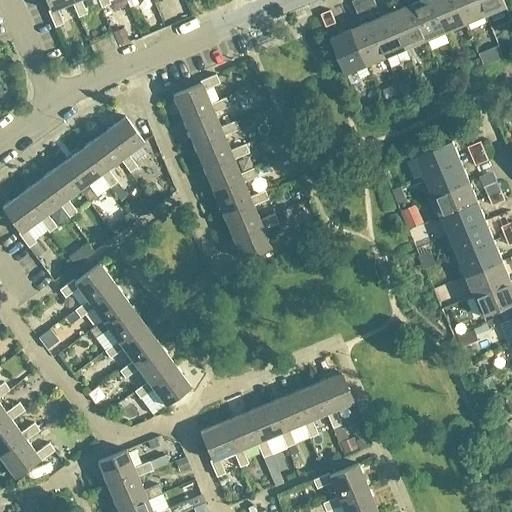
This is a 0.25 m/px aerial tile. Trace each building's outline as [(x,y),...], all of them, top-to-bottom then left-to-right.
[(47,11),(54,27),(63,24),(56,8),(71,2),(74,1),(73,0),(45,0),(50,10),(47,11)] [(71,2),(77,18),(86,14),(80,0),(73,0),(74,1),(71,2)] [(97,0),(101,8),(110,5),(107,0),(97,0)] [(124,0),(128,8),(137,5),(135,0),(124,0)] [(365,11),(360,0),(355,0),(349,2),(355,15),(365,11)] [(376,7),(372,0),(360,0),(365,11),(376,7)] [(446,31),(432,0),(421,0),(411,4),(426,40),(446,31)] [(466,23),(456,0),(432,0),(446,31),(466,23)] [(486,14),(479,0),(456,0),(466,23),(486,14)] [(507,6),(503,0),(479,0),(486,14),(505,6),(506,7),(507,6)] [(426,40),(411,4),(391,13),(405,48),(426,40)] [(335,24),(330,11),(319,15),(325,28),(335,24)] [(405,48),(391,13),(371,21),(385,57),(405,48)] [(385,57),(371,21),(350,30),(365,65),(385,57)] [(123,26),(111,31),(118,47),(130,42),(129,40),(123,26)] [(365,65),(350,30),(332,38),(331,37),(330,38),(345,75),(347,74),(346,73),(365,65)] [(98,59),(117,50),(111,37),(92,47),(98,59)] [(498,46),(478,53),(481,58),(483,65),(502,58),(499,50),(498,46)] [(172,95),(182,120),(211,108),(209,103),(203,89),(218,83),(215,74),(198,81),(199,84),(172,95)] [(182,120),(192,142),(220,130),(219,127),(213,113),(228,106),(224,97),(209,103),(211,108),(182,120)] [(119,159),(129,173),(137,167),(127,154),(143,142),(124,117),(103,132),(122,158),(119,159)] [(192,142),(202,167),(231,155),(229,150),(223,136),(238,129),(234,121),(219,127),(220,130),(192,142)] [(99,175),(109,188),(116,182),(107,169),(119,159),(122,158),(103,132),(83,147),(102,173),(99,175)] [(460,161),(452,142),(453,141),(453,140),(416,155),(416,157),(417,157),(425,176),(460,161)] [(484,151),(480,141),(479,142),(466,148),(470,157),(484,151)] [(202,167),(212,190),(240,178),(239,174),(232,159),(248,152),(244,144),(229,150),(231,155),(202,167)] [(79,189),(89,203),(96,197),(86,184),(99,175),(102,173),(83,147),(63,162),(82,187),(79,189)] [(488,160),(484,151),(470,157),(474,166),(488,160)] [(468,181),(460,161),(425,176),(434,196),(468,181)] [(58,205),(68,218),(76,212),(66,199),(79,189),(82,187),(63,162),(43,177),(61,203),(58,205)] [(268,162),(254,167),(256,171),(257,176),(271,170),(268,162)] [(212,190),(221,213),(250,201),(248,197),(242,182),(257,176),(256,171),(254,167),(239,174),(240,178),(212,190)] [(38,220),(48,233),(56,227),(46,214),(58,205),(61,203),(43,177),(22,192),(41,218),(38,220)] [(477,201),(468,181),(434,196),(442,216),(477,201)] [(501,191),(497,181),(484,187),(488,196),(501,191)] [(221,213),(231,236),(260,224),(258,220),(252,205),(267,199),(264,190),(248,197),(250,201),(221,213)] [(505,200),(501,191),(488,196),(492,206),(505,200)] [(18,233),(28,248),(28,247),(35,242),(26,229),(38,220),(41,218),(22,192),(1,208),(19,232),(18,233)] [(485,221),(479,207),(477,201),(442,216),(450,236),(485,221)] [(402,210),(401,211),(405,222),(407,222),(420,216),(415,205),(402,210)] [(128,212),(117,220),(124,229),(135,221),(128,212)] [(231,236),(241,259),(270,247),(262,229),(277,222),(273,214),(258,220),(260,224),(231,236)] [(493,241),(485,221),(450,236),(459,256),(493,241)] [(511,233),(511,221),(500,227),(504,236),(511,233)] [(502,261),(493,241),(459,256),(467,276),(502,261)] [(42,252),(35,242),(28,247),(35,257),(42,252)] [(93,252),(87,243),(85,245),(77,251),(83,259),(93,252)] [(510,281),(502,261),(467,276),(476,296),(510,281)] [(87,301),(89,303),(114,284),(99,264),(75,282),(73,280),(59,290),(64,298),(78,288),(87,301)] [(511,284),(510,281),(476,296),(479,304),(484,315),(483,315),(483,317),(511,304),(511,284)] [(102,321),(104,323),(129,305),(114,284),(89,303),(87,301),(74,310),(80,318),(93,308),(102,321)] [(117,341),(119,344),(144,325),(129,305),(104,323),(102,321),(89,330),(94,338),(108,328),(117,341)] [(511,342),(511,318),(511,319),(500,325),(508,344),(511,342)] [(132,361),(134,364),(159,345),(144,325),(119,344),(117,341),(104,351),(109,359),(123,349),(132,361)] [(49,329),(38,337),(47,349),(56,342),(56,338),(49,329)] [(147,382),(149,384),(174,365),(159,345),(134,364),(132,361),(119,371),(124,379),(138,369),(147,382)] [(153,389),(164,405),(190,386),(174,365),(149,384),(147,382),(134,392),(135,394),(139,399),(153,389)] [(325,412),(332,427),(340,424),(334,409),(352,401),(340,372),(316,382),(328,411),(325,412)] [(302,422),(309,437),(317,434),(311,418),(325,412),(328,411),(316,382),(293,392),(305,421),(302,422)] [(0,396),(9,390),(7,388),(3,383),(0,385),(0,396)] [(278,432),(285,447),(294,443),(287,428),(302,422),(305,421),(293,392),(270,402),(282,431),(278,432)] [(255,442),(262,457),(263,456),(265,456),(270,453),(264,438),(278,432),(282,431),(270,402),(246,412),(258,441),(255,442)] [(0,424),(9,418),(11,420),(24,411),(19,403),(5,413),(0,405),(0,424)] [(232,451),(239,466),(247,463),(241,448),(255,442),(258,441),(246,412),(223,421),(235,450),(232,451)] [(0,424),(0,455),(24,438),(26,440),(39,431),(34,423),(20,433),(11,420),(9,418),(0,424)] [(208,460),(215,476),(224,473),(218,458),(232,451),(235,450),(223,421),(199,432),(210,460),(208,460)] [(354,436),(338,442),(344,457),(360,450),(354,436)] [(0,455),(0,458),(14,477),(38,460),(40,462),(54,451),(48,444),(35,453),(26,440),(24,438),(0,455)] [(296,445),(287,449),(290,455),(299,451),(296,445)] [(97,462),(107,486),(135,473),(137,476),(152,470),(150,467),(148,461),(133,468),(125,449),(96,461),(97,462)] [(265,456),(263,456),(275,486),(283,482),(270,453),(265,456)] [(166,454),(148,461),(150,467),(152,470),(170,462),(166,454)] [(184,457),(174,461),(179,471),(189,467),(184,457)] [(367,487),(357,463),(329,475),(328,473),(312,480),(316,488),(331,482),(337,497),(338,499),(367,487)] [(107,486),(116,509),(145,496),(146,500),(162,493),(160,490),(158,485),(143,491),(137,476),(135,473),(107,486)] [(343,511),(371,511),(376,510),(367,487),(338,499),(337,497),(322,503),(325,511),(341,505),(343,511)] [(116,509),(117,511),(169,511),(168,508),(158,511),(151,511),(146,500),(145,496),(116,509)] [(181,511),(190,508),(187,500),(168,508),(169,511),(181,511)]
